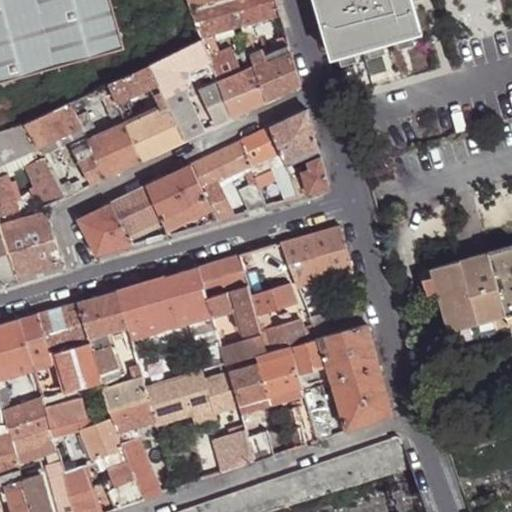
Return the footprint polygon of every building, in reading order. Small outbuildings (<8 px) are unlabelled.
[(0,0),(0,81),(122,45),(122,43),(126,42),(114,0),(0,0)] [(213,0),(192,7),(202,36),(242,25),(232,0),(213,0)] [(232,0),(242,25),(250,48),(255,47),(247,24),(280,13),(276,0),(232,0)] [(316,0),(332,55),(339,53),(355,49),(367,46),(384,41),(396,37),(412,32),(420,31),(410,0),(316,0)] [(415,42),(412,32),(396,37),(398,47),(415,42)] [(153,66),(150,67),(161,85),(171,80),(181,76),(210,62),(207,53),(202,40),(153,66)] [(386,51),(384,41),(367,46),(369,55),(386,51)] [(228,45),(207,53),(210,62),(212,66),(218,81),(219,82),(239,73),(228,45)] [(355,49),(339,53),(342,64),(358,59),(355,49)] [(252,56),(255,66),(267,101),(301,85),(291,52),(267,63),(264,51),(252,56)] [(255,66),(239,73),(219,82),(229,108),(232,117),(267,101),(255,66)] [(125,77),(108,84),(118,102),(126,98),(161,85),(150,67),(125,77)] [(181,76),(171,80),(178,95),(188,91),(181,76)] [(171,80),(161,85),(163,89),(168,101),(178,95),(171,80)] [(212,122),(214,125),(232,117),(229,108),(219,82),(218,81),(197,90),(212,122)] [(108,84),(70,103),(75,113),(105,100),(113,119),(123,115),(118,102),(108,84)] [(155,93),(162,109),(171,105),(168,101),(163,89),(155,93)] [(171,105),(188,138),(206,128),(188,91),(178,95),(168,101),(171,105)] [(118,102),(123,115),(126,121),(128,125),(137,121),(126,98),(118,102)] [(70,103),(57,109),(68,133),(81,126),(78,118),(75,113),(70,103)] [(162,109),(137,121),(128,125),(142,160),(188,138),(171,105),(162,109)] [(50,112),(61,137),(68,133),(57,109),(50,112)] [(308,109),(273,126),(281,150),(286,162),(319,146),(308,109)] [(26,124),(38,148),(61,137),(50,112),(26,124)] [(81,126),(83,131),(93,126),(88,113),(78,118),(81,126)] [(128,125),(126,121),(87,140),(89,143),(105,177),(142,160),(128,125)] [(0,131),(0,164),(38,148),(26,124),(0,131)] [(61,137),(38,148),(41,152),(84,132),(83,131),(81,126),(68,133),(61,137)] [(281,150),(273,126),(243,140),(251,165),(255,176),(273,168),(286,162),(281,150)] [(251,165),(243,140),(192,165),(207,198),(217,220),(235,214),(219,180),(251,165)] [(105,177),(89,143),(74,150),(92,183),(105,177)] [(330,187),(321,156),(310,162),(310,171),(306,174),(310,193),(330,187)] [(46,205),(66,196),(59,185),(45,157),(26,166),(36,188),(31,189),(37,203),(41,201),(44,208),(46,206),(46,205)] [(290,172),(286,162),(273,168),(285,200),(299,196),(297,191),(294,183),(286,186),(282,176),(290,172)] [(207,198),(192,165),(171,174),(148,186),(163,218),(191,205),(207,198)] [(294,183),(290,172),(282,176),(286,186),(294,183)] [(0,216),(19,212),(15,198),(10,181),(8,174),(0,175),(0,216)] [(59,185),(66,196),(75,192),(71,183),(70,180),(59,185)] [(71,183),(75,192),(83,187),(80,180),(71,183)] [(10,181),(15,198),(19,197),(15,181),(10,181)] [(249,210),(267,205),(258,182),(240,189),(249,210)] [(163,218),(148,186),(112,202),(128,233),(163,218)] [(200,225),(217,220),(207,198),(191,205),(196,215),(200,225)] [(128,233),(112,202),(79,219),(98,255),(132,244),(128,233)] [(168,228),(196,215),(191,205),(163,218),(168,228)] [(64,264),(48,211),(1,226),(16,278),(64,264)] [(0,282),(16,278),(1,226),(0,225),(0,282)] [(310,281),(353,269),(341,226),(283,243),(306,306),(317,302),(310,281)] [(511,244),(429,269),(432,278),(437,294),(448,332),(476,324),(493,319),(505,316),(511,314),(511,244)] [(276,245),(241,255),(250,285),(264,281),(286,274),(276,245)] [(241,255),(199,267),(208,298),(228,292),(233,290),(250,285),(241,255)] [(199,267),(168,277),(179,315),(191,312),(205,308),(210,306),(208,298),(199,267)] [(286,274),(264,281),(267,293),(290,285),(286,274)] [(168,277),(119,291),(128,326),(129,329),(134,328),(174,317),(179,315),(168,277)] [(437,294),(432,278),(422,280),(427,297),(437,294)] [(264,281),(250,285),(253,296),(267,293),(264,281)] [(246,336),(262,331),(259,321),(258,314),(253,296),(250,285),(233,290),(238,306),(246,336)] [(267,293),(253,296),(258,314),(296,302),(291,285),(290,285),(267,293)] [(233,290),(228,292),(233,307),(238,306),(233,290)] [(119,291),(79,302),(89,338),(106,333),(128,326),(119,291)] [(228,292),(208,298),(210,306),(212,313),(218,312),(233,307),(228,292)] [(79,302),(37,314),(49,356),(54,356),(59,354),(59,352),(91,342),(89,338),(79,302)] [(321,338),(368,324),(362,302),(352,305),(325,313),(310,317),(317,339),(321,338)] [(210,324),(215,323),(214,320),(212,313),(210,306),(205,308),(207,317),(210,324)] [(205,308),(191,312),(194,321),(207,317),(205,308)] [(191,312),(179,315),(174,317),(177,326),(194,321),(191,312)] [(37,314),(20,319),(32,361),(43,358),(49,356),(37,314)] [(174,317),(134,328),(138,337),(177,326),(174,317)] [(308,341),(317,339),(310,317),(301,321),(308,341)] [(217,328),(218,332),(223,331),(219,318),(214,320),(215,323),(217,328)] [(262,331),(272,329),(269,318),(259,321),(262,331)] [(0,378),(3,378),(35,369),(32,361),(20,319),(0,324),(0,378)] [(496,330),(493,319),(476,324),(479,335),(496,330)] [(292,345),(293,346),(308,341),(301,321),(272,329),(262,331),(263,336),(268,352),(292,345)] [(393,414),(368,324),(321,338),(329,363),(347,430),(393,414)] [(134,328),(129,329),(135,349),(142,348),(138,337),(134,328)] [(221,366),(227,364),(222,348),(221,341),(218,332),(217,328),(206,330),(219,366),(221,366)] [(93,351),(110,346),(106,333),(89,338),(91,342),(93,351)] [(227,364),(256,355),(268,352),(263,336),(248,340),(222,348),(227,364)] [(329,363),(321,338),(317,339),(308,341),(293,346),(294,354),(299,372),(321,365),(329,363)] [(70,392),(101,383),(102,383),(100,377),(93,351),(91,342),(59,352),(59,354),(61,359),(62,363),(70,392)] [(259,363),(294,354),(293,346),(292,345),(268,352),(256,355),(259,363)] [(93,351),(100,377),(117,372),(110,346),(93,351)] [(138,363),(135,352),(130,354),(133,364),(138,363)] [(239,405),(303,386),(301,379),(299,372),(294,354),(259,363),(230,372),(239,405)] [(46,368),(62,363),(61,359),(56,360),(54,356),(49,356),(43,358),(46,368)] [(35,369),(38,380),(49,377),(46,368),(43,358),(32,361),(35,369)] [(224,374),(230,372),(227,364),(221,366),(224,374)] [(324,373),(321,365),(299,372),(301,379),(324,373)] [(136,381),(142,378),(139,367),(133,369),(136,381)] [(156,425),(213,408),(205,380),(206,379),(204,371),(146,387),(149,400),(155,422),(156,425)] [(214,412),(239,405),(230,372),(224,374),(206,379),(205,380),(213,408),(214,412)] [(111,410),(149,400),(146,387),(142,378),(136,381),(103,389),(110,410),(111,410)] [(243,416),(306,397),(303,386),(239,405),(243,416)] [(0,395),(5,412),(12,409),(6,388),(0,390),(0,395)] [(0,425),(0,426),(8,424),(5,412),(0,395),(0,425)] [(48,415),(52,429),(89,417),(83,397),(46,408),(48,415)] [(9,427),(48,415),(46,408),(43,398),(12,409),(5,412),(8,424),(9,427)] [(119,433),(155,422),(149,400),(111,410),(119,433)] [(302,444),(318,439),(308,403),(292,408),(302,444)] [(40,445),(55,440),(52,429),(48,415),(9,427),(11,433),(16,452),(40,445)] [(256,460),(275,453),(268,429),(263,430),(260,416),(244,420),(246,429),(256,460)] [(103,511),(105,511),(90,465),(97,463),(96,460),(83,429),(87,428),(92,425),(89,417),(52,429),(55,440),(58,450),(61,458),(69,488),(75,508),(76,511),(103,511)] [(96,460),(124,448),(112,418),(92,425),(87,428),(83,429),(96,460)] [(244,420),(227,425),(230,434),(246,429),(244,420)] [(217,474),(256,460),(246,429),(230,434),(234,450),(218,456),(220,465),(215,467),(217,474)] [(0,472),(20,467),(19,462),(16,452),(11,433),(0,436),(0,472)] [(174,488),(191,482),(176,433),(159,437),(161,443),(174,488)] [(146,498),(163,492),(162,490),(139,438),(123,443),(131,461),(138,477),(146,498)] [(42,454),(58,450),(55,440),(40,445),(42,454)] [(19,462),(42,454),(40,445),(16,452),(19,462)] [(96,460),(97,463),(100,469),(128,459),(124,448),(96,460)] [(76,511),(75,508),(69,488),(61,458),(49,462),(64,511),(76,511)] [(111,489),(138,477),(131,461),(110,471),(113,478),(107,480),(111,489)] [(33,511),(53,511),(43,472),(24,478),(33,511)] [(119,507),(146,498),(138,477),(111,489),(119,507)] [(15,511),(33,511),(24,478),(7,482),(15,511)]
